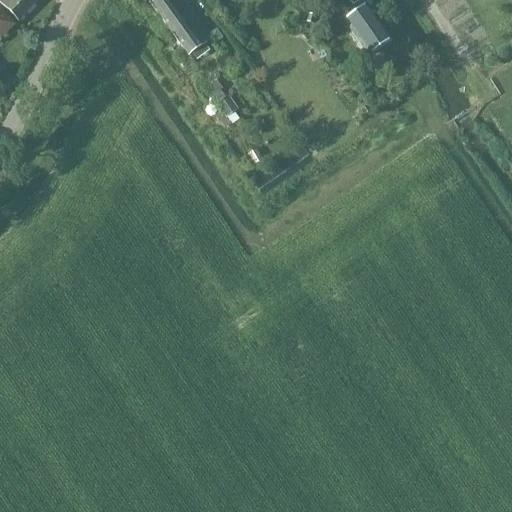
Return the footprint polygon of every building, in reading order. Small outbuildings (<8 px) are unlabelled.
[(0,0),(0,1),(17,18),(34,0),(0,0)] [(145,0),(187,56),(208,41),(178,0),(145,0)] [(388,40),(367,10),(366,8),(343,23),(365,56),(388,40)] [(0,36),(12,25),(0,11),(0,36)] [(238,111),(228,97),(215,105),(225,120),(238,111)]
